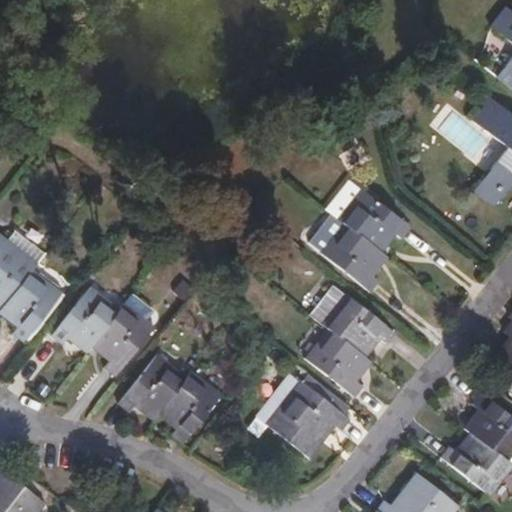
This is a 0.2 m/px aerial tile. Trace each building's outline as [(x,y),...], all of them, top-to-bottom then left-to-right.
[(511,13),(506,9),(491,29),(511,45),(511,58),(496,77),(511,88),(511,13)] [(503,107),(492,99),(475,121),(486,130),(503,107)] [(511,114),(503,107),(486,130),(508,149),(476,188),(496,203),(511,183),(511,114)] [(349,181),(326,209),(334,216),(341,222),(365,193),(349,181)] [(411,229),(365,193),(341,222),(347,226),(381,252),(395,235),(402,239),(411,229)] [(341,222),(334,216),(311,245),(324,256),(347,226),(341,222)] [(373,276),(388,258),(381,252),(347,226),(324,256),(369,291),(378,281),(373,276)] [(33,267),(44,254),(14,231),(4,244),(33,267)] [(0,310),(31,270),(33,267),(4,244),(0,241),(0,310)] [(61,293),(31,270),(0,310),(0,316),(15,329),(11,334),(22,343),(61,293)] [(88,347),(118,309),(90,286),(50,335),(62,345),(67,340),(84,353),(88,347)] [(317,318),(327,327),(350,298),(340,290),(317,318)] [(350,298),(327,327),(366,356),(379,340),(386,344),(394,334),(350,298)] [(154,328),(123,303),(118,309),(88,347),(108,363),(104,369),(115,378),(154,328)] [(511,311),(509,316),(511,320),(503,332),(509,337),(484,368),(511,389),(511,311)] [(357,380),(372,361),(366,356),(327,327),(303,358),(354,397),(363,385),(357,380)] [(156,414),(185,377),(155,355),(116,403),(127,412),(132,407),(150,421),(156,414)] [(268,425),(302,381),(289,371),(255,414),(268,425)] [(220,396),(190,372),(185,377),(156,414),(175,429),(170,436),(181,445),(220,396)] [(348,406),(308,375),(302,381),(268,425),(309,457),(336,426),(341,430),(350,419),(343,413),(348,406)] [(477,408),(463,426),(468,430),(508,460),(511,455),(511,417),(480,393),(472,404),(477,408)] [(511,463),(508,460),(468,430),(453,449),(448,446),(440,457),(490,496),(511,467),(511,463)] [(0,511),(38,511),(45,504),(0,469),(0,511)] [(383,500),(375,509),(378,511),(454,511),(459,506),(415,472),(389,504),(383,500)]
